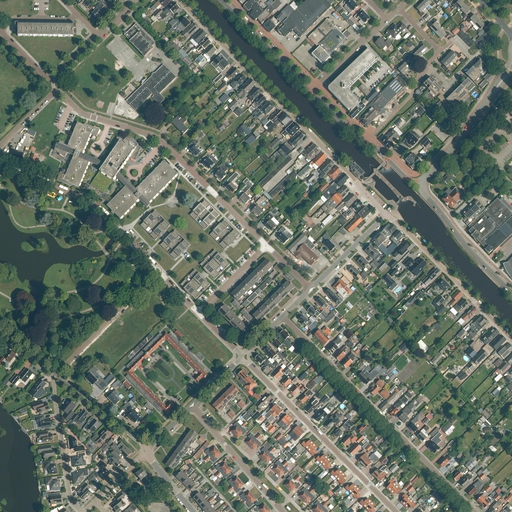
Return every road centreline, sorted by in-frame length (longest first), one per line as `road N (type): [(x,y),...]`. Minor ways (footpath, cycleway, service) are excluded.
road 1 (unclassified): [(388,215),(175,0)]
road 2 (residential): [(474,511),(281,317)]
road 3 (residential): [(266,245),(158,138),(80,112),(55,92)]
road 4 (residential): [(395,511),(242,357)]
road 5 (unclassified): [(158,270),(101,210),(0,164)]
road 6 (residential): [(511,341),(388,215)]
road 7 (residential): [(55,374),(158,270)]
road 8 (tertiary): [(511,295),(463,246),(422,182)]
road 9 (residential): [(55,374),(70,500),(81,511)]
road 10 (tertiary): [(220,0),(311,91)]
